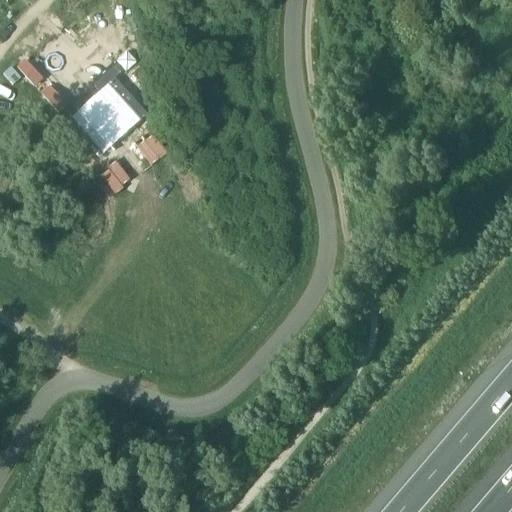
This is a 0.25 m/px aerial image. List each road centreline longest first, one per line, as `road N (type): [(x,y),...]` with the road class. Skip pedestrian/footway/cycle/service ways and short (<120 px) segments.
road 1 (unknown): [(232,511),(344,383),(370,337),(308,82),(308,0)]
road 2 (motorway): [(511,378),(397,511)]
